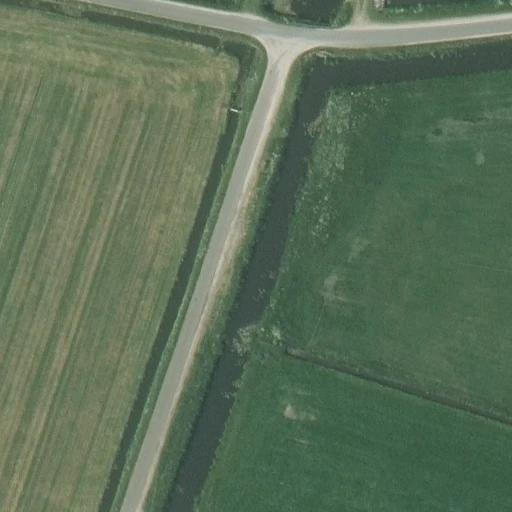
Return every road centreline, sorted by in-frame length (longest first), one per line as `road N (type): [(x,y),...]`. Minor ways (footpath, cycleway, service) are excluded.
road 1 (unclassified): [(126,511),(287,36)]
road 2 (unclassified): [(511,21),(361,38),(287,36)]
road 3 (unclassified): [(287,36),(131,0)]
